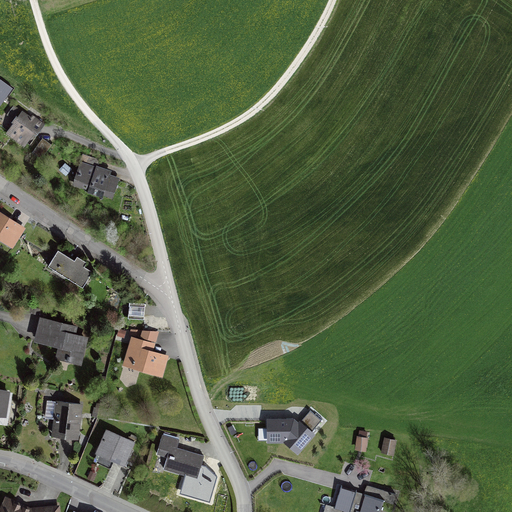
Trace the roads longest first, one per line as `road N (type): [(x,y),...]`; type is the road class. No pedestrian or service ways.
road 1 (residential): [(166,298),(240,511)]
road 2 (residential): [(0,189),(166,298)]
road 3 (residential): [(101,128),(132,163),(166,298)]
road 4 (unclassified): [(30,0),(50,66),(101,128)]
road 5 (residential): [(124,511),(0,461)]
